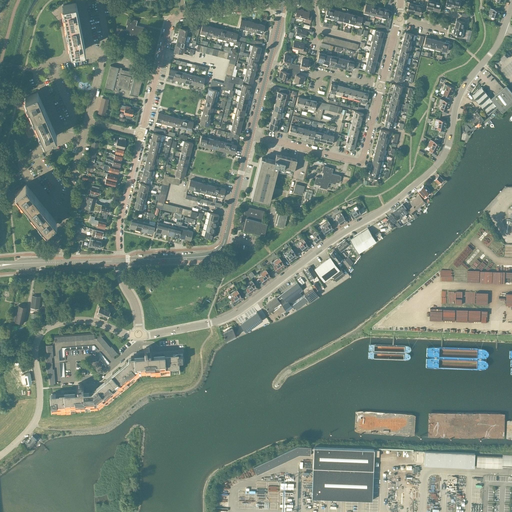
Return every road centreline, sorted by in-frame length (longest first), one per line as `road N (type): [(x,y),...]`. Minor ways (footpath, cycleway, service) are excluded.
road 1 (residential): [(139,335),(235,314),(395,201),(438,164),(459,96),(501,38)]
road 2 (unclassified): [(0,457),(36,417),(34,347),(41,331),(83,319),(139,335)]
road 3 (tertiary): [(118,260),(218,249),(250,134)]
road 4 (unknown): [(495,288),(427,285),(405,316),(416,324),(494,328)]
road 5 (residential): [(250,134),(361,163),(380,86)]
road 6 (tertiary): [(250,134),(282,2)]
road 7 (residential): [(64,139),(37,70),(92,54)]
road 8 (residential): [(140,135),(168,25),(183,16)]
road 9 (residential): [(118,260),(140,135)]
